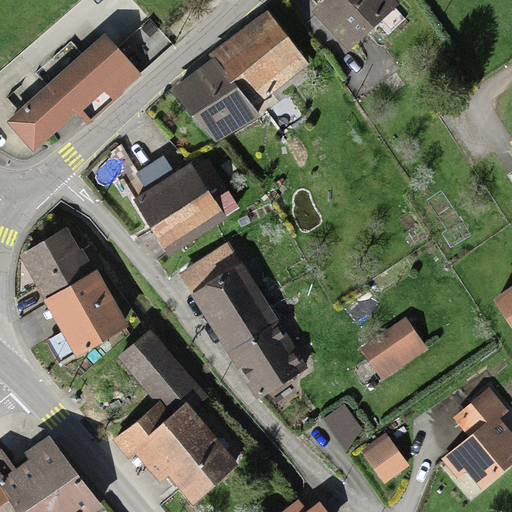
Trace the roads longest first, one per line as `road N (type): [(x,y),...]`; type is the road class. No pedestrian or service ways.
road 1 (residential): [(50,172),(95,209),(260,421),(313,474),(372,511)]
road 2 (secondary): [(50,172),(242,0)]
road 3 (primary): [(26,382),(137,511)]
